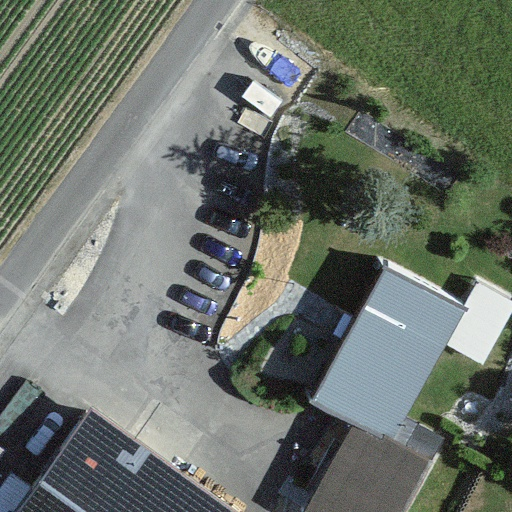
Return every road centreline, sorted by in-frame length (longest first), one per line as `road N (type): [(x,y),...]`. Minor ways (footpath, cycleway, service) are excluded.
road 1 (track): [(0,303),(217,0)]
road 2 (unknown): [(9,290),(83,337),(275,434)]
